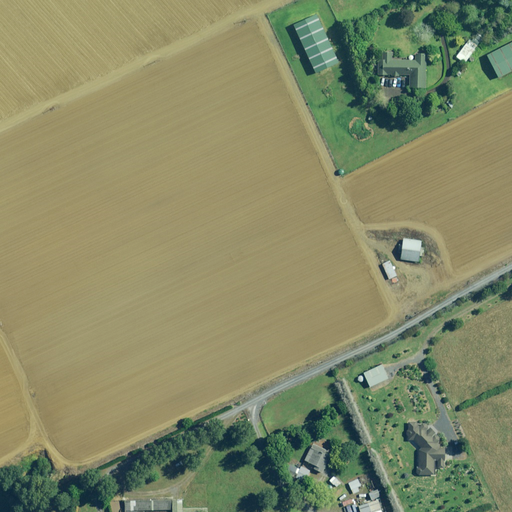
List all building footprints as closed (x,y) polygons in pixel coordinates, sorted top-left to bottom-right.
[(294,24),(316,73),(338,63),(316,14),(294,24)] [(475,46),(469,42),(467,41),(465,43),(457,58),(465,63),(475,46)] [(498,78),(511,70),(511,42),(486,56),(498,78)] [(391,60),(391,53),(383,52),(383,59),(383,61),(381,61),(378,61),(378,75),(399,76),(399,74),(409,75),(409,87),(424,88),(426,54),(415,54),(415,61),(391,60)] [(399,259),(417,262),(418,256),(422,256),(423,248),(419,248),(420,241),(402,239),(401,245),(398,244),(397,254),(400,254),(399,259)] [(396,276),(389,261),(381,264),(388,279),(396,276)] [(387,379),(381,365),(363,374),(369,387),(387,379)] [(437,469),(442,469),(443,461),(444,448),(442,448),(439,448),(439,445),(437,442),(439,440),(439,439),(439,438),(439,437),(438,437),(438,436),(437,435),(436,434),(435,434),(436,433),(429,427),(428,426),(428,425),(427,424),(426,423),(425,423),(424,422),(423,422),(422,422),(419,426),(415,422),(408,422),(407,430),(406,430),(406,431),(405,431),(405,432),(405,433),(405,434),(405,435),(406,436),(407,436),(406,440),(413,441),(421,448),(417,452),(416,470),(415,470),(415,471),(414,472),(414,473),(415,474),(416,475),(417,475),(417,476),(433,476),(433,468),(437,469)] [(331,454),(311,444),(303,460),(315,466),(313,469),(321,473),(331,454)] [(285,474),(293,477),(295,473),(297,474),(299,469),(289,465),(285,474)] [(310,472),(299,468),(295,478),(306,482),(310,472)] [(340,482),(333,476),(329,481),(336,487),(340,482)] [(360,486),(357,479),(348,483),(352,494),(359,492),(356,487),(360,486)] [(380,496),(377,489),(367,494),(370,500),(380,496)] [(182,509),(182,500),(173,501),(173,497),(134,498),(124,499),(123,511),(144,511),(172,510),(171,511),(207,511),(207,508),(182,509)] [(381,511),(378,501),(358,507),(359,511),(381,511)]
